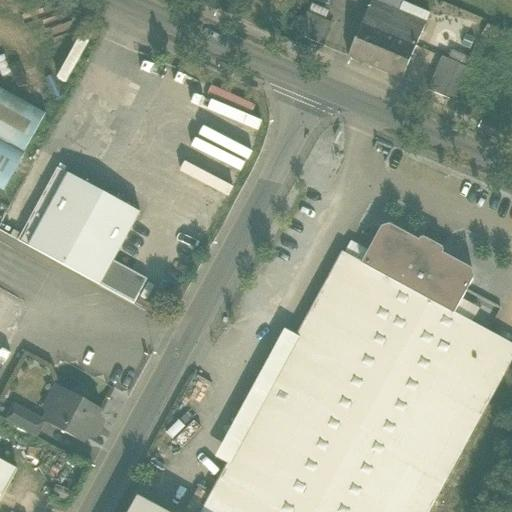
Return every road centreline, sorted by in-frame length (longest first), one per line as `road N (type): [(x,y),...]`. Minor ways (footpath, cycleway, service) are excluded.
road 1 (residential): [(318,89),(94,511)]
road 2 (secondary): [(318,89),(113,0)]
road 3 (secondary): [(511,169),(318,89)]
